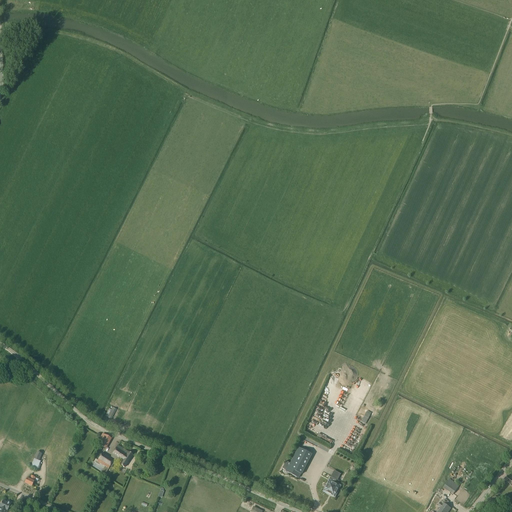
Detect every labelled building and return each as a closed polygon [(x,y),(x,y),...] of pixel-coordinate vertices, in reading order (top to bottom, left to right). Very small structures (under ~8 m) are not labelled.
[(105,419),(112,422),(117,410),(112,408),(111,411),(109,410),(105,419)] [(361,422),(365,424),(370,416),(366,414),(361,422)] [(106,449),(112,438),(103,434),(97,445),(106,449)] [(120,465),(124,468),(132,455),(118,446),(111,457),(121,463),(120,465)] [(285,471),(299,478),(301,474),(302,475),(312,455),(299,448),(288,467),(285,471)] [(42,454),(37,452),(30,468),(36,470),(40,461),(39,461),(42,454)] [(97,462),(109,469),(110,467),(113,462),(114,460),(102,453),(98,460),(97,462)] [(35,478),(31,476),(30,480),(27,479),(24,483),(32,487),(34,482),(35,478)] [(336,480),(330,477),(329,479),(330,480),(324,491),(334,497),(340,486),(335,484),(336,480)] [(443,488),(453,495),(459,486),(449,479),(443,488)] [(0,505),(0,511),(6,511),(11,503),(7,501),(7,503),(2,501),(0,505)] [(438,511),(447,511),(450,509),(444,504),(443,505),(440,503),(438,506),(441,508),(438,511)]
